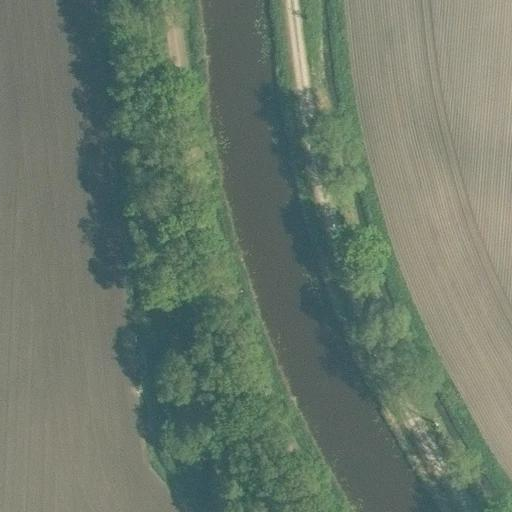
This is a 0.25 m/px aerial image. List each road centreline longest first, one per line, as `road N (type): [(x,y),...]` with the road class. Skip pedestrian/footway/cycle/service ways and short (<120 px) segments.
road 1 (track): [(462,511),(438,482),(338,284),(287,82),(279,0)]
road 2 (track): [(168,0),(202,216),(264,384),(333,511)]
